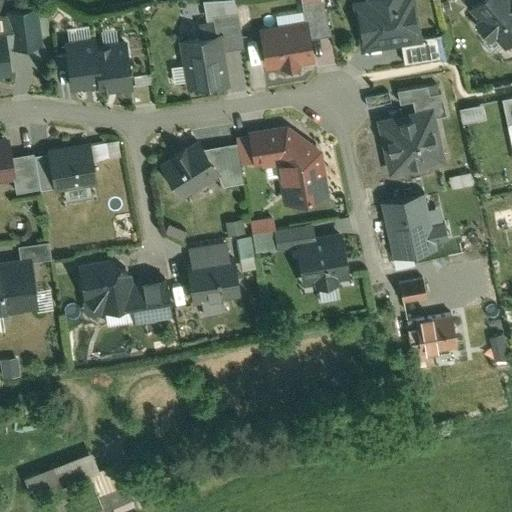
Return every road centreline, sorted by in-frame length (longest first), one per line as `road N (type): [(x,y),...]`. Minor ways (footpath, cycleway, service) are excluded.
road 1 (residential): [(140,128),(339,94),(383,294)]
road 2 (residential): [(0,115),(43,109),(140,128)]
road 3 (residential): [(140,128),(157,234),(166,246)]
